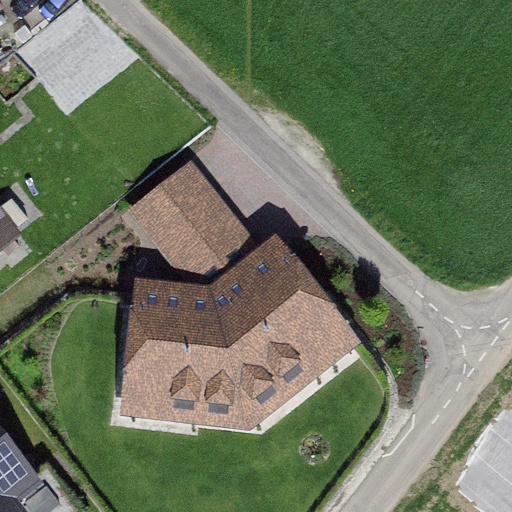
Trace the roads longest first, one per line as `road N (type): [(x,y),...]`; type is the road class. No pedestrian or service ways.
road 1 (residential): [(482,354),(116,0)]
road 2 (residential): [(362,511),(482,354)]
